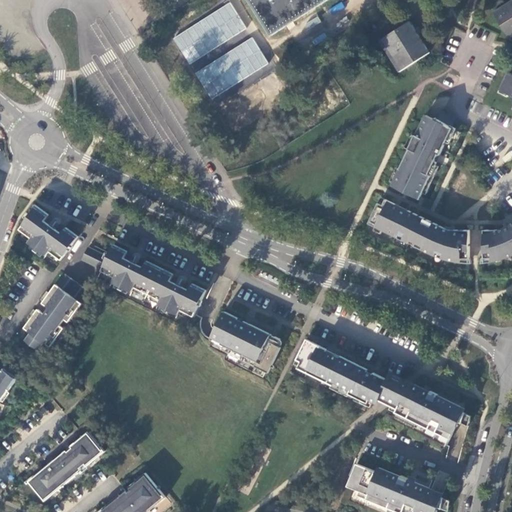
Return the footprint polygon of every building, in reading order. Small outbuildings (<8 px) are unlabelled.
[(247,0),(270,36),(326,0),(247,0)] [(511,0),(493,12),(511,41),(511,40),(511,0)] [(383,39),(403,70),(431,53),(411,22),(383,39)] [(173,38),(188,63),(202,55),(199,50),(208,44),(205,39),(196,24),(173,38)] [(253,37),(194,71),(210,99),(269,65),(253,37)] [(511,73),(509,72),(499,93),(508,97),(510,94),(511,95),(511,73)] [(435,120),(427,115),(417,135),(416,135),(399,169),(401,170),(395,180),(398,182),(399,186),(422,197),(438,162),(436,161),(439,155),(441,156),(454,128),(436,118),(435,120)] [(455,259),(470,259),(470,231),(448,230),(409,211),(403,223),(400,222),(406,209),(401,207),(399,210),(395,207),(396,205),(387,201),(383,206),(379,204),(369,224),(410,244),(411,241),(423,247),(422,250),(436,257),(437,255),(454,255),(455,259)] [(20,230),(32,238),(29,243),(47,256),(50,252),(62,261),(79,237),(66,228),(61,236),(44,224),(50,215),(36,206),(31,213),(32,214),(20,230)] [(500,257),(511,257),(511,256),(511,229),(511,230),(509,226),(502,229),(503,231),(500,231),(500,230),(484,231),(485,259),(498,259),(500,259),(500,257)] [(169,285),(174,274),(147,261),(142,271),(123,262),(128,252),(114,245),(108,257),(94,250),(89,247),(83,260),(102,270),(101,272),(114,278),(112,283),(132,293),(134,288),(160,301),(158,306),(178,316),(180,311),(194,317),(207,290),(193,284),(188,294),(169,285)] [(43,313),(39,309),(37,311),(36,311),(30,319),(31,320),(25,328),(31,333),(25,340),(39,350),(45,343),(51,347),(65,329),(61,326),(65,320),(69,322),(83,304),(82,303),(89,292),(66,275),(58,285),(57,285),(50,293),(44,301),(44,302),(43,303),(48,307),(48,308),(49,309),(45,314),(44,313),(43,313)] [(237,318),(224,312),(215,330),(213,328),(208,339),(213,342),(257,362),(254,367),(268,373),(281,347),(267,341),(270,334),(244,321),(243,323),(237,320),(237,318)] [(301,361),(298,367),(333,385),(334,384),(349,391),(348,392),(369,402),(371,399),(377,402),(389,379),(381,375),(380,379),(373,376),(374,374),(368,371),(369,369),(341,355),(340,357),(327,351),(328,349),(306,338),(296,359),(301,361)] [(0,370),(0,404),(18,379),(5,370),(3,372),(0,370)] [(416,384),(394,400),(392,405),(398,408),(396,411),(451,438),(459,420),(463,422),(466,412),(464,411),(466,408),(438,395),(439,394),(432,390),(430,391),(416,384)] [(106,453),(90,433),(78,443),(83,449),(60,468),(58,466),(62,463),(59,459),(30,483),(46,503),(81,474),(79,472),(86,466),(88,468),(106,453)] [(357,462),(347,484),(355,488),(369,493),(367,498),(401,511),(434,511),(438,504),(426,500),(431,488),(414,482),(413,485),(407,482),(409,477),(401,474),(401,475),(379,467),(378,471),(357,462)] [(149,511),(167,498),(146,473),(141,477),(130,487),(131,489),(127,492),(133,498),(127,503),(120,494),(99,511),(149,511)]
